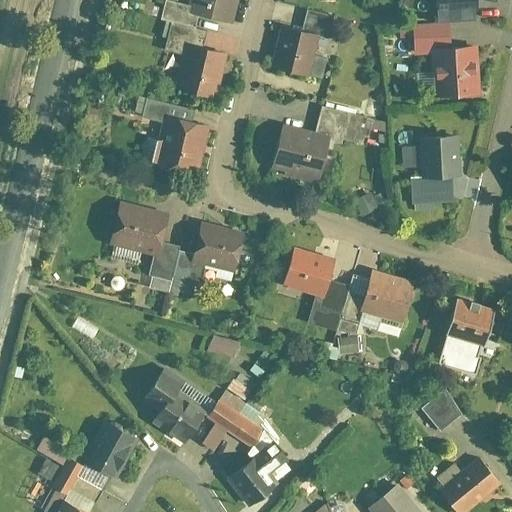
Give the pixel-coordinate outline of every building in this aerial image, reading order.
[(177,21),(202,28),(205,16),(194,13),(196,5),(177,0),(171,0),(167,19),(177,21)] [(197,0),(196,5),(194,13),(205,16),(238,24),(243,0),(197,0)] [(439,0),(441,22),(456,21),(484,20),(482,0),(439,0)] [(313,8),(307,29),(325,34),(342,38),(347,17),(313,8)] [(193,43),(207,46),(212,30),(202,28),(177,21),(169,50),(190,55),(193,43)] [(437,47),(457,46),(456,21),(441,22),(417,23),(419,55),(437,54),(437,47)] [(274,66),(314,76),(325,34),(307,29),(286,23),(274,66)] [(181,88),(222,99),(234,53),(207,46),(193,43),(190,55),(181,88)] [(439,97),(485,94),(483,45),(457,46),(437,47),(437,54),(439,97)] [(417,71),(418,89),(435,88),(434,70),(417,71)] [(327,105),(319,132),(336,137),(370,146),(378,119),(327,105)] [(166,164),(202,173),(215,126),(179,117),(166,164)] [(288,124),(276,167),(324,180),(336,137),(319,132),(288,124)] [(457,176),(466,175),(463,133),(423,136),(426,178),(457,176)] [(459,201),(457,176),(426,178),(416,179),(417,204),(459,201)] [(159,254),(165,255),(168,242),(176,211),(124,199),(114,244),(159,254)] [(197,261),(240,271),(249,230),(207,220),(200,250),(197,261)] [(174,292),(185,246),(168,242),(165,255),(159,254),(154,274),(158,275),(155,288),(174,292)] [(197,261),(200,250),(185,246),(174,292),(189,296),(197,261)] [(321,295),(329,297),(334,279),(341,258),(300,246),(288,285),(321,295)] [(366,310),(408,322),(421,281),(378,268),(370,296),(366,310)] [(355,286),(334,279),(329,297),(321,295),(312,321),(341,330),(346,315),(353,291),(355,286)] [(366,310),(370,296),(353,291),(346,315),(363,321),(366,310)] [(463,298),(445,362),(482,372),(500,309),(463,298)] [(212,333),(207,347),(234,355),(238,340),(212,333)] [(343,338),(344,355),(365,353),(363,336),(343,338)] [(212,417),(221,402),(169,367),(151,394),(168,405),(157,421),(193,445),(212,417)] [(234,431),(257,446),(276,419),(231,388),(221,402),(212,417),(220,422),(207,442),(220,451),(234,431)] [(427,409),(445,430),(466,412),(448,391),(427,409)] [(90,461),(119,478),(142,437),(106,417),(84,458),(90,461)] [(44,433),(35,448),(58,461),(66,446),(44,433)] [(278,442),(232,477),(254,506),(284,483),(275,473),(292,460),(278,442)] [(71,496),(90,461),(84,458),(71,451),(52,485),(59,489),(71,496)] [(45,457),(38,474),(53,480),(60,464),(45,457)] [(476,511),(503,490),(478,460),(440,492),(456,511),(476,511)] [(421,511),(399,483),(364,511),(421,511)] [(71,496),(59,489),(47,509),(51,511),(62,511),(68,502),(71,496)] [(86,511),(68,502),(62,511),(86,511)]
